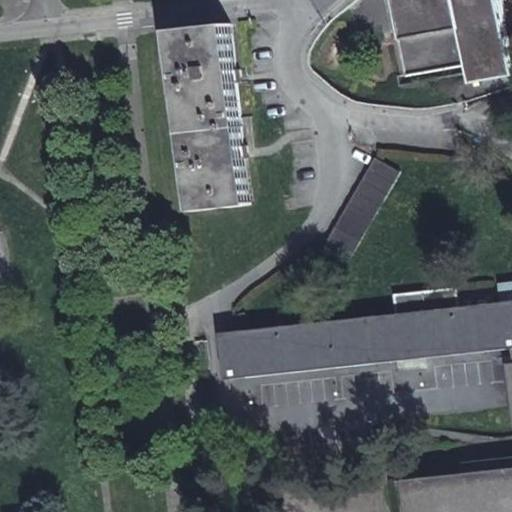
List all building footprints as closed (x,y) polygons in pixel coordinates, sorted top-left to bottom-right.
[(511,0),(392,0),(406,77),(468,66),(472,83),(511,76),(511,66),(504,20),(511,18),(511,0)] [(230,23),(173,30),(193,211),(250,204),(230,23)] [(320,247),(344,262),(401,173),(377,157),(320,247)] [(223,331),(227,378),(511,348),(511,282),(500,284),(502,302),(460,306),(458,287),(396,293),(398,313),(223,331)] [(511,511),(511,468),(406,480),(409,511),(511,511)]
